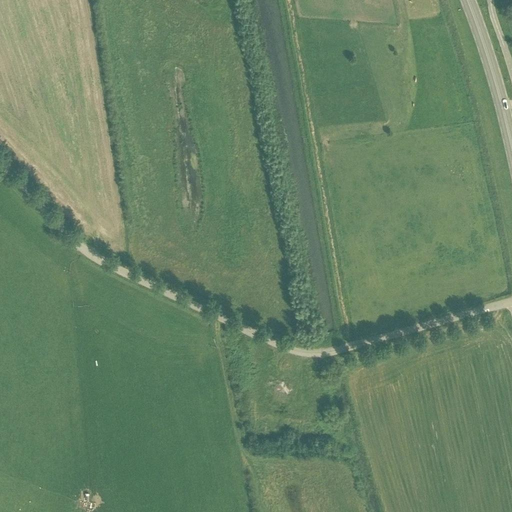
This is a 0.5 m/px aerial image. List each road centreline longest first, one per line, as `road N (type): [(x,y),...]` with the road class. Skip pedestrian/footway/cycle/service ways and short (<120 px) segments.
road 1 (unclassified): [(0,162),(91,255),(284,348),(329,352),(511,301)]
road 2 (track): [(350,347),(287,0)]
road 3 (primary): [(511,148),(467,0)]
